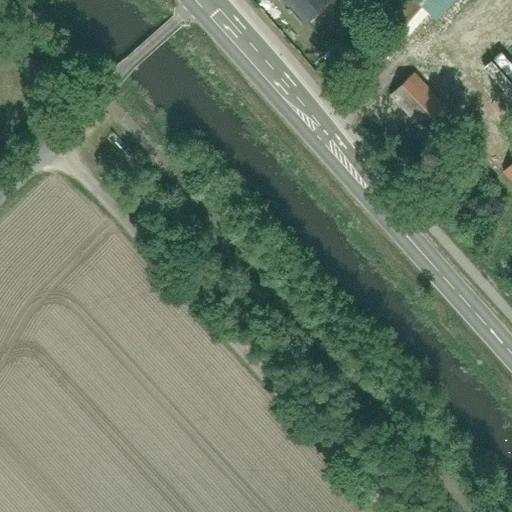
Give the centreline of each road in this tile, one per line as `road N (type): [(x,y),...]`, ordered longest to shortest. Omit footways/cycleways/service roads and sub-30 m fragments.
road 1 (tertiary): [(511,349),(199,0)]
road 2 (unclassified): [(0,188),(101,79)]
